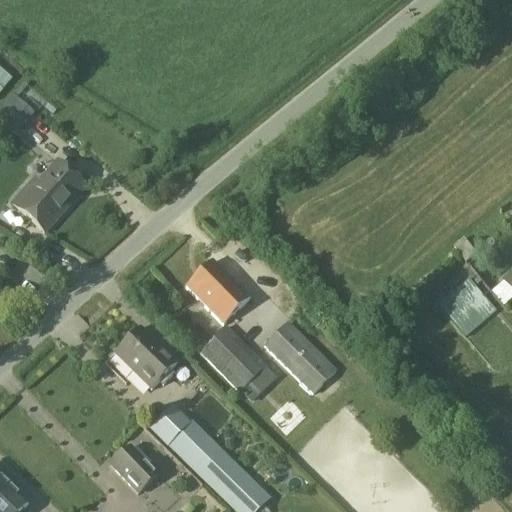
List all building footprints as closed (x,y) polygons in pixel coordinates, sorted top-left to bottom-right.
[(0,94),(5,99),(17,86),(0,70),(0,94)] [(0,109),(0,111),(21,131),(34,115),(12,96),(0,109)] [(12,205),(44,234),(85,188),(57,163),(38,184),(34,180),(12,205)] [(185,289),(223,327),(249,301),(211,263),(185,289)] [(511,277),(491,295),(504,310),(511,302),(511,277)] [(479,308),(479,307),(478,301),(474,296),(471,293),(468,292),(461,291),(458,291),(453,293),(449,297),(446,302),(445,308),(446,313),(448,317),(450,320),(456,323),(461,324),(468,323),(473,320),(478,315),(479,308)] [(263,349),(313,399),(337,373),(288,324),(263,349)] [(238,396),(243,391),(266,369),(225,327),(198,354),(238,396)] [(172,379),(168,375),(177,367),(140,330),(114,356),(151,393),(159,384),(163,388),(172,379)] [(150,431),(168,448),(188,427),(172,410),(161,421),(150,431)] [(188,427),(168,448),(173,453),(233,511),(259,511),(270,501),(243,475),(196,429),(191,424),(188,427)] [(111,468),(138,496),(157,478),(130,450),(111,468)] [(0,511),(23,511),(29,507),(0,478),(0,511)]
